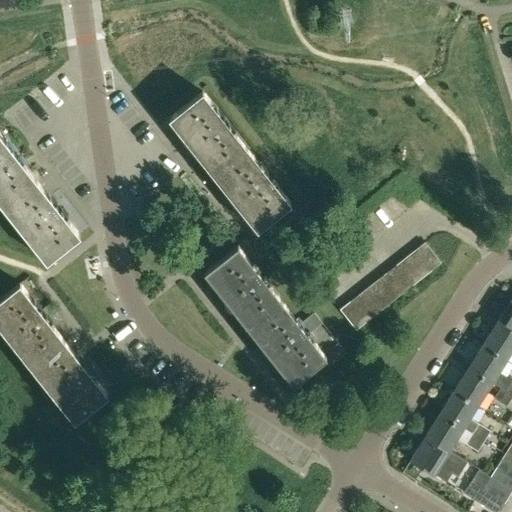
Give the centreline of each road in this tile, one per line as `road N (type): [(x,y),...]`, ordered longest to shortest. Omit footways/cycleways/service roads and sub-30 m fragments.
road 1 (residential): [(81,0),(113,234),(135,310),(177,352),(358,466)]
road 2 (residential): [(511,251),(477,276),(358,466)]
